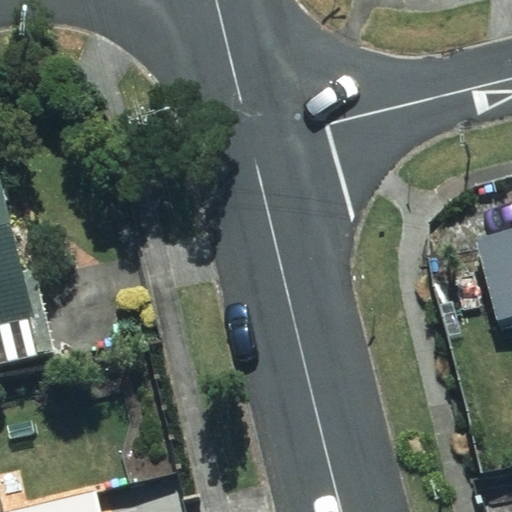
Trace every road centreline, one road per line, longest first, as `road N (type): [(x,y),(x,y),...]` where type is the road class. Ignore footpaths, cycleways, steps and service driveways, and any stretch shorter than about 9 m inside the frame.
road 1 (tertiary): [(341,511),(252,145)]
road 2 (residential): [(252,145),(511,79)]
road 3 (tertiary): [(252,145),(216,0)]
